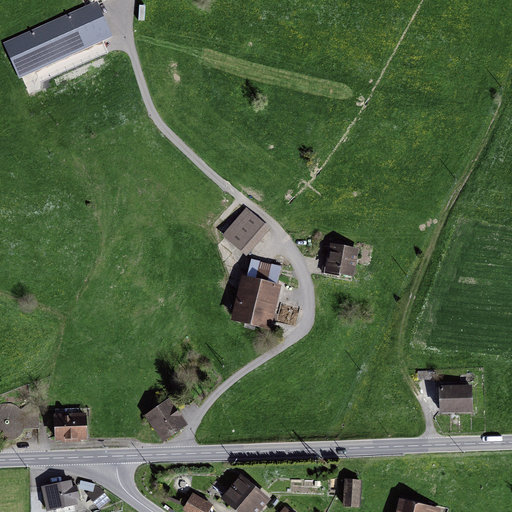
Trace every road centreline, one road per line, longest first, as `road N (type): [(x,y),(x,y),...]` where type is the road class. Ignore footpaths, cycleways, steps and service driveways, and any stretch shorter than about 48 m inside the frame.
road 1 (track): [(185,453),(193,418),(304,332),(311,310),(301,260),(157,121),(141,83),(130,0)]
road 2 (secondary): [(115,456),(511,443)]
